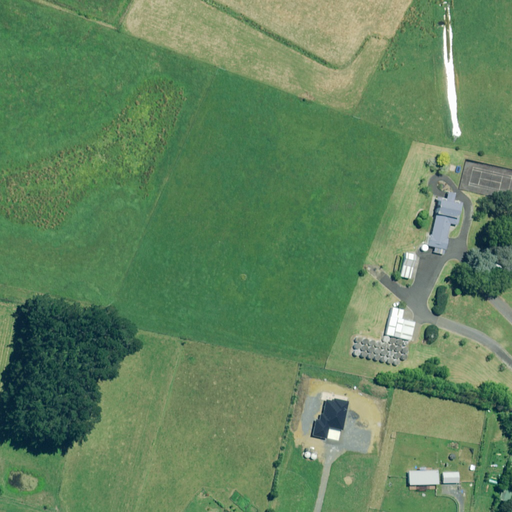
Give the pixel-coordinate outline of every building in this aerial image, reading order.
[(433,247),(432,252),(442,254),(448,224),(455,225),(459,204),(451,203),(452,194),(445,193),(444,200),(435,199),(434,210),(429,236),(426,236),(424,244),(423,244),(422,244),(421,244),(420,245),(420,246),(420,247),(419,247),(419,248),(420,249),(420,250),(421,250),(421,251),(422,251),(423,251),(424,251),(425,251),(426,251),(426,250),(427,250),(427,249),(427,248),(427,247),(427,246),(433,247)] [(413,254),(403,253),(399,276),(409,278),(413,254)] [(400,319),(402,311),(390,308),(384,335),(390,336),(409,340),(413,322),(400,319)] [(355,337),(351,355),(399,365),(400,361),(404,362),(408,343),(382,337),(381,342),(355,337)] [(511,490),(502,488),(498,499),(507,502),(511,490)]
